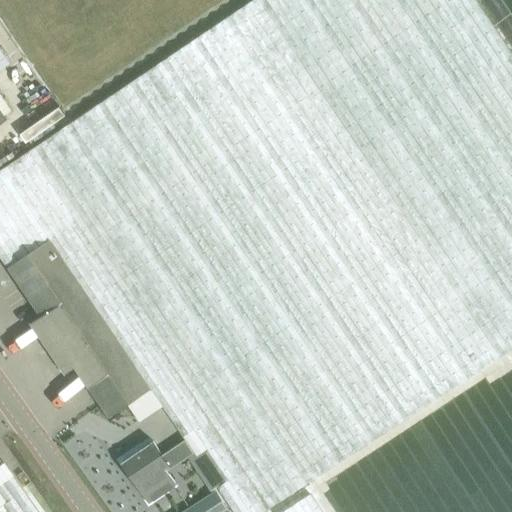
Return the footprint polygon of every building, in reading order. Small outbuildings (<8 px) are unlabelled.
[(254,0),(204,34),(0,172),(0,257),(7,268),(50,239),(151,389),(191,448),(201,440),(228,480),(218,487),(234,511),(265,511),(487,366),(511,349),(511,53),(476,0),(254,0)] [(50,239),(7,268),(14,278),(41,318),(30,325),(64,375),(75,368),(100,406),(108,418),(151,389),(50,239)] [(152,441),(121,462),(138,487),(137,487),(149,504),(177,485),(167,471),(191,455),(194,453),(185,439),(162,455),(152,441)] [(194,453),(191,455),(215,488),(226,480),(203,447),(194,453)] [(0,511),(38,511),(12,475),(0,484),(0,511)] [(227,511),(215,493),(185,511),(227,511)] [(299,503),(284,511),(321,511),(310,495),(299,503)]
